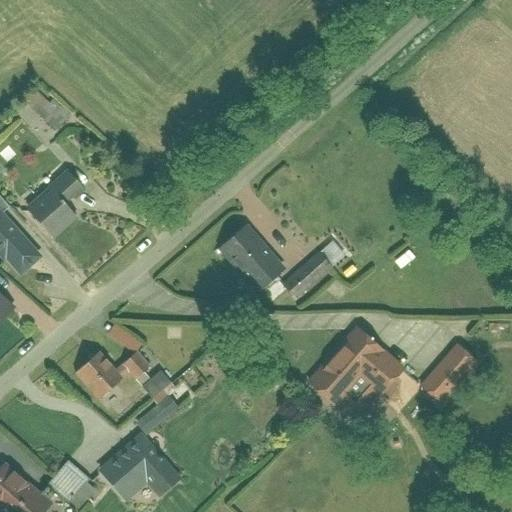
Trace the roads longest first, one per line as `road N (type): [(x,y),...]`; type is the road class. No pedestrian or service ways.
road 1 (residential): [(0,391),(439,0)]
road 2 (unknown): [(121,284),(273,351),(331,389)]
